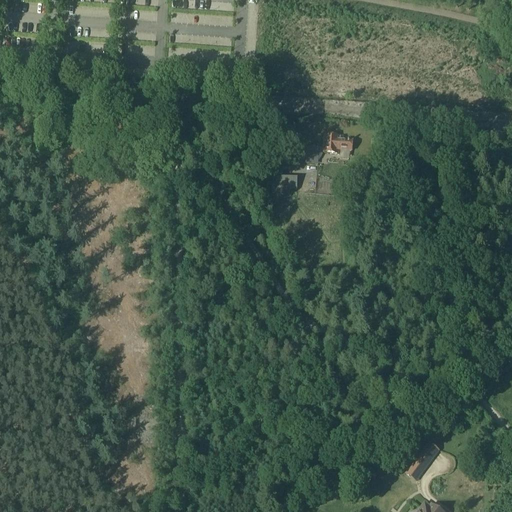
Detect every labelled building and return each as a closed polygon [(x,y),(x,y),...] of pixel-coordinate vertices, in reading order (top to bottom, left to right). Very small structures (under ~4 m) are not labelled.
[(305,149),(305,161),(307,161),(307,165),(318,165),(318,161),(319,161),(322,156),(322,155),(338,155),(339,152),(352,153),(352,142),(339,142),(339,138),(324,138),(323,149),(305,149)] [(272,176),(272,190),(283,191),(297,191),(297,180),(297,177),(272,176)] [(421,456),(413,468),(422,475),(431,464),(425,459),(421,456)] [(413,468),(406,476),(408,478),(416,483),(422,475),(413,468)] [(439,511),(427,503),(419,511),(439,511)]
